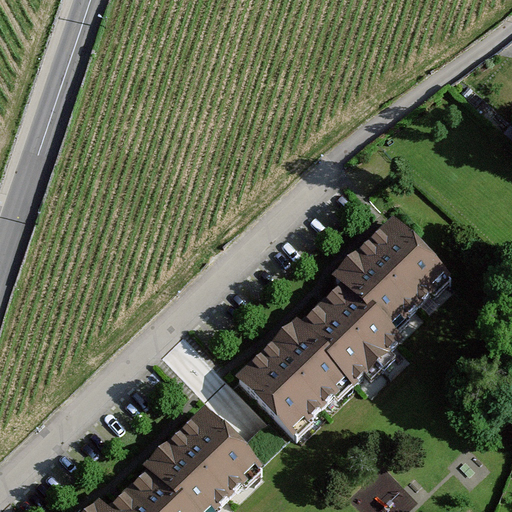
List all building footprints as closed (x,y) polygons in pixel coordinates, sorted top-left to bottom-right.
[(452,285),(394,226),(337,283),(346,292),(395,342),(452,285)] [(404,350),(395,342),(346,292),(299,338),(352,391),(357,396),(404,350)] [(297,446),(352,391),(299,338),(294,332),(238,387),(297,446)] [(228,511),(265,477),(205,416),(146,474),(150,478),(180,509),(183,506),(189,511),(228,511)] [(180,509),(150,478),(115,511),(189,511),(183,506),(180,509)]
